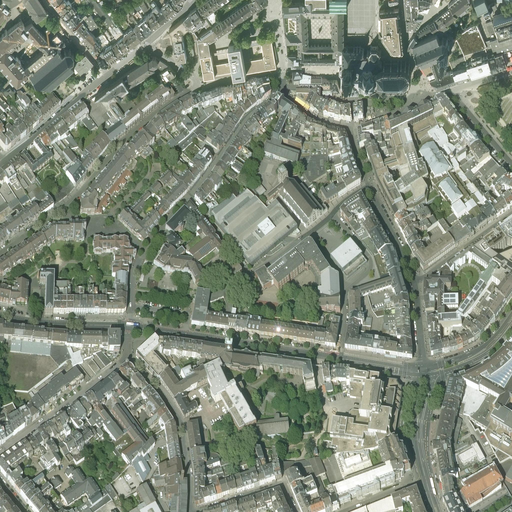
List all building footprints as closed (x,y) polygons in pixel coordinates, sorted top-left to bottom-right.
[(0,19),(5,13),(6,14),(11,10),(9,8),(10,6),(8,4),(2,0),(0,0),(0,1),(0,19)] [(2,0),(8,4),(15,0),(23,0),(34,16),(33,17),(36,19),(42,16),(41,15),(46,12),(37,0),(2,0)] [(59,0),(54,5),(57,8),(66,1),(64,0),(59,0)] [(66,1),(57,8),(60,13),(71,4),(67,0),(66,1)] [(124,35),(124,34),(112,19),(111,19),(108,15),(107,16),(95,0),(88,0),(93,6),(103,19),(115,36),(118,39),(124,35)] [(144,11),(149,9),(143,0),(140,0),(138,1),(144,11)] [(175,11),(179,7),(172,0),(160,0),(164,6),(171,15),(175,11)] [(213,9),(206,0),(203,0),(202,1),(197,4),(205,15),(213,9)] [(222,1),(221,0),(206,0),(213,9),(223,2),(222,1)] [(235,10),(241,19),(248,15),(255,9),(249,0),(235,10)] [(249,0),(255,9),(261,5),(267,0),(249,0)] [(330,10),(330,7),(316,7),(315,0),(305,0),(305,1),(306,1),(306,3),(307,15),(310,15),(310,16),(310,15),(313,15),(313,16),(314,16),(314,15),(317,15),(317,16),(318,16),(318,15),(321,15),(321,16),(322,16),(322,15),(325,15),(325,16),(325,15),(328,15),(328,16),(329,16),(329,15),(332,15),(332,10),(330,10)] [(329,0),(330,7),(330,10),(332,10),(343,10),(343,7),(347,7),(346,0),(329,0)] [(404,0),(405,11),(406,17),(414,17),(414,14),(417,15),(418,7),(419,3),(419,2),(411,2),(411,0),(410,0),(404,0)] [(450,7),(456,16),(470,5),(468,1),(468,0),(455,0),(449,5),(449,6),(450,7)] [(485,0),(480,0),(474,3),(479,12),(484,10),(486,14),(497,10),(495,5),(490,8),(485,0)] [(307,15),(306,3),(293,3),(282,4),(283,14),(285,14),(296,13),(297,32),(287,32),(285,32),(286,37),(286,43),(298,42),(298,54),(304,54),(304,50),(304,49),(318,49),(318,51),(318,54),(322,54),(322,51),(322,49),(333,49),(333,50),(333,54),(337,54),(337,50),(336,45),(332,45),(329,45),(329,44),(329,45),(326,45),(326,44),(325,44),(325,45),(322,45),(322,44),(322,45),(319,45),(319,44),(318,44),(318,45),(315,45),(315,44),(315,45),(312,45),(312,44),(311,44),(311,45),(308,45),(308,40),(309,40),(309,39),(308,39),(308,36),(308,34),(308,33),(307,33),(307,28),(308,28),(308,27),(307,27),(307,22),(308,22),(308,21),(307,21),(307,15)] [(64,18),(75,9),(71,4),(60,13),(64,18)] [(163,20),(171,15),(164,6),(160,8),(157,4),(153,7),(154,9),(163,20)] [(205,15),(197,4),(194,7),(190,10),(200,22),(206,17),(205,15)] [(81,20),(86,26),(103,19),(93,6),(81,16),(79,18),(79,17),(79,18),(80,19),(81,20)] [(131,14),(134,13),(137,11),(132,6),(128,9),(131,14)] [(427,9),(418,7),(417,15),(417,17),(422,17),(427,9)] [(440,15),(447,24),(457,16),(456,16),(450,7),(440,15)] [(391,50),(392,50),(401,51),(402,50),(403,49),(403,43),(399,8),(390,9),(379,10),(379,14),(379,15),(380,28),(379,28),(379,29),(380,29),(380,32),(379,32),(379,33),(380,34),(381,35),(381,36),(382,36),(384,39),(384,40),(385,40),(390,46),(389,47),(390,47),(392,50),(391,50)] [(81,16),(75,9),(64,18),(67,21),(70,25),(79,18),(79,17),(79,18),(81,16)] [(163,20),(154,9),(146,14),(147,15),(154,27),(163,20)] [(221,20),(213,9),(205,15),(206,17),(212,26),(221,20)] [(200,22),(190,10),(187,13),(185,15),(185,16),(184,17),(195,31),(202,26),(200,22)] [(241,19),(235,10),(221,20),(227,29),(233,25),(241,19)] [(344,16),(343,10),(332,10),(332,15),(332,20),(331,20),(331,21),(332,21),(332,27),(331,27),(332,27),(332,33),(331,33),(332,33),(332,39),(331,39),(332,39),(332,45),(336,45),(342,45),(344,46),(343,45),(343,34),(344,16)] [(511,11),(491,19),(492,22),(496,33),(498,38),(511,33),(511,11)] [(42,16),(36,19),(32,22),(38,28),(51,17),(51,15),(48,12),(47,12),(46,12),(41,15),(42,16)] [(146,33),(138,21),(134,13),(131,14),(129,16),(132,20),(133,19),(137,25),(136,25),(142,36),(146,33)] [(406,24),(407,27),(416,28),(420,22),(422,17),(417,17),(417,15),(414,14),(414,17),(406,17),(406,24)] [(154,27),(147,15),(138,21),(146,33),(154,27)] [(442,32),(449,26),(447,24),(440,15),(433,21),(429,24),(432,28),(430,30),(433,34),(435,33),(437,32),(438,35),(442,32)] [(195,31),(184,17),(170,28),(172,31),(173,34),(173,37),(183,36),(183,31),(186,28),(190,34),(195,31)] [(14,81),(16,84),(21,80),(25,77),(29,74),(33,70),(27,64),(24,66),(19,60),(20,59),(16,54),(14,55),(9,49),(13,45),(26,34),(28,33),(30,35),(29,35),(37,44),(37,43),(45,37),(38,28),(32,22),(32,21),(28,23),(27,24),(26,23),(24,24),(21,19),(18,21),(7,31),(6,29),(2,33),(3,34),(0,36),(0,65),(10,76),(8,78),(12,82),(14,81)] [(86,26),(81,20),(72,28),(76,31),(77,33),(86,26)] [(227,29),(221,20),(212,26),(220,34),(223,32),(227,29)] [(489,23),(486,24),(491,41),(498,38),(496,33),(492,22),(489,23)] [(493,70),(490,58),(488,51),(486,46),(485,42),(478,23),(472,24),(466,31),(456,38),(464,56),(472,77),(484,73),(493,70)] [(418,32),(414,34),(418,40),(419,40),(423,38),(425,37),(425,38),(429,36),(429,35),(431,35),(433,34),(430,30),(432,28),(429,24),(425,27),(418,32)] [(124,35),(131,45),(141,38),(142,37),(142,36),(136,25),(134,26),(124,34),(124,35)] [(81,37),(89,30),(86,28),(87,27),(86,26),(77,33),(79,35),(81,37)] [(201,54),(211,52),(210,44),(209,41),(220,34),(212,26),(198,36),(201,54)] [(85,40),(89,44),(95,39),(96,38),(89,30),(81,37),(85,40)] [(413,43),(412,45),(415,52),(417,58),(417,59),(418,59),(420,65),(420,66),(426,64),(440,58),(440,60),(448,56),(445,48),(446,47),(447,48),(448,47),(447,46),(448,43),(450,43),(450,42),(448,42),(447,39),(448,38),(447,38),(446,39),(443,37),(443,36),(442,36),(442,37),(439,39),(438,35),(437,32),(435,33),(433,34),(431,35),(429,35),(429,36),(425,38),(425,37),(423,38),(419,40),(418,40),(413,42),(413,43)] [(490,40),(495,56),(503,53),(511,50),(511,33),(498,38),(491,41),(490,40)] [(29,38),(26,34),(13,45),(17,49),(29,38)] [(57,44),(62,40),(57,34),(51,39),(55,42),(57,44)] [(409,42),(413,43),(413,42),(418,40),(414,34),(411,38),(409,42)] [(124,35),(118,39),(125,49),(128,47),(131,45),(124,35)] [(125,49),(118,39),(115,36),(111,43),(119,54),(120,53),(124,50),(125,49)] [(185,47),(183,36),(173,37),(174,43),(175,49),(185,47)] [(37,43),(43,50),(27,64),(33,70),(61,46),(65,43),(63,41),(62,40),(57,44),(54,47),(52,45),(45,37),(37,43)] [(261,39),(264,57),(266,68),(277,66),(274,52),(272,37),(261,39)] [(100,44),(104,49),(104,50),(107,48),(106,47),(111,43),(107,38),(103,41),(100,44)] [(92,47),(95,51),(98,48),(97,47),(100,44),(95,39),(89,44),(92,47)] [(488,51),(490,58),(493,70),(499,68),(495,56),(490,40),(485,42),(486,46),(488,51)] [(231,59),(232,62),(233,71),(234,74),(246,72),(244,61),(244,57),(241,42),(229,44),(231,59)] [(119,54),(111,43),(106,47),(107,48),(104,50),(112,59),(119,54)] [(343,45),(344,46),(342,45),(336,45),(337,50),(337,54),(337,57),(336,57),(335,63),(342,63),(342,67),(341,68),(339,69),(339,72),(339,74),(340,75),(341,76),(342,76),(342,77),(346,77),(347,80),(348,81),(349,81),(349,82),(350,82),(348,83),(346,85),(346,87),(346,88),(352,93),(354,93),(360,88),(359,88),(359,86),(364,88),(370,88),(370,90),(369,91),(370,92),(371,92),(373,93),(373,94),(374,94),(375,94),(375,93),(378,92),(379,92),(380,92),(380,91),(379,91),(380,88),(381,89),(381,88),(383,89),(383,90),(384,90),(384,89),(387,89),(387,90),(388,89),(387,88),(389,86),(390,87),(390,86),(389,86),(388,83),(389,83),(391,82),(392,82),(392,80),(398,79),(398,81),(399,81),(399,79),(401,80),(401,81),(402,81),(402,79),(405,79),(405,81),(406,80),(406,78),(408,77),(409,78),(410,77),(408,76),(409,73),(411,74),(411,73),(410,72),(410,70),(411,69),(411,68),(409,69),(408,66),(410,65),(409,64),(407,66),(405,64),(406,62),(405,62),(404,63),(402,63),(402,61),(400,61),(400,63),(399,63),(399,61),(397,61),(397,63),(392,63),(392,61),(390,61),(390,63),(385,63),(385,61),(383,61),(383,63),(382,63),(381,62),(378,58),(379,57),(380,56),(379,55),(380,51),(381,50),(381,49),(380,50),(377,47),(378,46),(377,45),(377,46),(372,46),(372,45),(371,46),(371,47),(369,50),(368,49),(367,50),(369,51),(369,55),(364,55),(358,57),(358,58),(358,54),(360,54),(360,55),(361,55),(361,54),(363,52),(364,53),(364,52),(363,51),(363,49),(364,48),(363,48),(361,47),(361,46),(360,46),(360,47),(358,47),(358,46),(357,46),(357,47),(354,47),(354,45),(354,46),(348,46),(348,45),(346,45),(346,46),(343,45)] [(63,49),(61,46),(33,70),(29,74),(32,77),(31,78),(32,79),(32,78),(33,80),(34,80),(38,85),(37,85),(38,86),(37,87),(38,88),(39,87),(42,91),(41,91),(42,92),(43,91),(43,92),(47,89),(48,90),(49,89),(48,88),(50,86),(51,85),(52,86),(53,85),(55,88),(58,85),(59,86),(59,85),(59,84),(58,84),(57,82),(56,81),(60,78),(61,79),(61,78),(60,77),(62,76),(64,74),(65,75),(66,75),(65,73),(68,71),(69,72),(70,71),(69,70),(72,67),(73,68),(74,67),(73,66),(74,65),(73,64),(75,63),(72,61),(73,59),(72,58),(72,55),(74,54),(73,53),(72,53),(70,50),(70,49),(69,49),(69,50),(65,50),(64,48),(63,49)] [(193,46),(185,47),(187,57),(194,55),(193,46)] [(185,47),(175,49),(177,60),(181,59),(187,58),(187,57),(185,47)] [(101,52),(98,48),(95,51),(104,62),(106,64),(109,62),(101,52)] [(101,52),(109,62),(112,59),(104,50),(104,49),(101,52)] [(211,52),(201,54),(202,61),(205,76),(215,74),(214,64),(213,60),(211,52)] [(507,65),(503,53),(495,56),(499,68),(507,65)] [(292,66),(296,65),(296,54),(287,54),(288,64),(292,64),(292,66)] [(86,65),(89,68),(90,69),(94,66),(85,55),(81,58),(84,62),(84,63),(82,64),(84,67),(86,65)] [(141,77),(154,67),(159,63),(159,59),(156,56),(151,55),(148,57),(137,65),(134,67),(141,77)] [(450,61),(453,70),(457,81),(472,77),(464,56),(450,61)] [(246,72),(266,68),(264,57),(244,61),(246,72)] [(74,65),(73,66),(74,67),(81,76),(82,75),(83,75),(86,73),(88,71),(87,70),(89,68),(86,65),(84,67),(82,64),(84,63),(81,59),(79,61),(79,60),(75,63),(73,64),(74,65)] [(159,73),(170,65),(168,64),(159,59),(159,63),(154,67),(159,73)] [(227,61),(214,64),(215,74),(233,71),(232,62),(227,63),(227,61)] [(426,75),(430,74),(429,73),(432,71),(429,64),(427,65),(426,64),(421,66),(420,66),(422,69),(426,75)] [(172,69),(170,65),(159,73),(163,79),(165,82),(176,73),(172,69)] [(115,81),(96,95),(103,105),(109,100),(116,95),(118,96),(124,91),(123,90),(141,77),(134,67),(115,81)] [(457,81),(453,70),(440,75),(443,86),(457,81)] [(430,74),(426,75),(438,88),(443,86),(440,75),(438,71),(434,72),(430,74)] [(294,85),(299,85),(303,84),(302,78),(302,74),(297,74),(293,74),(294,85)] [(74,85),(68,78),(66,81),(72,87),(74,85)] [(265,78),(253,80),(256,87),(267,84),(266,81),(265,78)] [(303,84),(299,85),(299,89),(309,89),(309,85),(311,85),(311,80),(302,78),(303,84)] [(158,84),(163,91),(169,99),(175,96),(165,82),(163,79),(158,84)] [(21,80),(16,84),(10,89),(12,91),(13,90),(23,83),(21,80)] [(247,82),(242,83),(245,95),(251,94),(251,92),(252,92),(251,91),(250,89),(254,88),(256,88),(256,87),(253,80),(251,81),(247,82)] [(23,83),(13,90),(17,95),(19,93),(23,98),(30,92),(27,88),(23,83)] [(239,83),(236,84),(240,97),(245,96),(245,95),(242,83),(239,83)] [(231,85),(227,85),(231,100),(231,101),(232,106),(234,107),(235,106),(237,105),(236,104),(235,104),(234,102),(241,100),(240,97),(236,84),(231,85)] [(267,86),(267,84),(256,87),(256,88),(254,88),(256,94),(268,89),(267,86)] [(222,86),(217,87),(221,101),(224,99),(225,103),(222,104),(224,109),(226,116),(228,114),(229,114),(231,113),(229,110),(234,107),(232,106),(231,101),(231,100),(227,85),(222,87),(222,86)] [(206,91),(211,104),(221,101),(217,87),(206,91)] [(269,92),(268,89),(256,94),(257,96),(257,98),(260,104),(263,101),(265,99),(270,94),(269,92)] [(9,97),(15,104),(19,101),(16,96),(12,91),(7,95),(9,97)] [(163,91),(154,97),(160,106),(169,99),(163,91)] [(211,104),(206,91),(195,96),(201,108),(211,104)] [(23,98),(25,100),(27,102),(34,96),(30,92),(23,98)] [(19,101),(22,104),(25,100),(23,98),(19,93),(17,95),(16,96),(19,101)] [(36,111),(35,112),(42,122),(43,120),(49,115),(60,106),(59,104),(51,95),(41,104),(38,107),(39,108),(37,110),(36,111)] [(195,96),(188,100),(194,111),(197,109),(199,111),(201,109),(201,108),(195,96)] [(313,97),(309,97),(297,96),(297,99),(305,105),(310,108),(314,101),(315,97),(313,97)] [(148,115),(160,106),(154,97),(141,106),(148,115)] [(25,100),(22,104),(23,105),(26,109),(30,106),(27,102),(25,100)] [(109,100),(103,105),(117,123),(119,124),(124,120),(109,100)] [(188,100),(176,106),(182,116),(182,117),(194,111),(188,100)] [(250,110),(256,106),(254,101),(251,102),(251,100),(247,103),(244,105),(241,106),(242,108),(241,109),(246,114),(250,110)] [(280,100),(278,100),(272,105),(270,107),(275,114),(275,115),(277,112),(276,111),(278,109),(279,110),(280,110),(285,103),(281,100),(280,100)] [(319,104),(314,101),(310,108),(315,112),(318,106),(319,104)] [(441,101),(435,103),(441,113),(443,116),(444,117),(445,116),(447,120),(454,115),(449,108),(446,104),(443,101),(441,101)] [(286,104),(285,103),(280,110),(281,111),(283,113),(281,115),(284,117),(283,117),(283,118),(283,119),(282,120),(282,119),(274,135),(272,141),(282,145),(282,143),(284,144),(284,143),(279,141),(281,138),(287,124),(291,117),(294,111),(294,110),(286,104)] [(434,120),(443,116),(441,113),(435,103),(432,105),(428,106),(433,117),(434,120)] [(29,113),(26,109),(23,105),(20,107),(26,115),(29,113)] [(268,105),(260,111),(267,119),(271,123),(272,121),(269,118),(275,114),(270,107),(268,105)] [(12,106),(8,110),(11,113),(19,122),(23,119),(12,106)] [(74,111),(82,122),(90,133),(96,128),(82,108),(80,106),(77,108),(74,111)] [(148,115),(141,106),(130,115),(124,120),(119,124),(126,133),(136,125),(142,120),(148,115)] [(176,106),(156,120),(164,131),(182,116),(176,106)] [(389,180),(377,185),(383,198),(385,202),(387,206),(391,213),(406,206),(415,201),(418,205),(432,194),(431,192),(426,175),(425,175),(425,172),(424,172),(422,167),(421,168),(420,164),(419,164),(418,160),(417,161),(416,157),(414,154),(419,150),(417,142),(428,135),(438,129),(434,120),(433,117),(428,106),(415,113),(411,115),(410,114),(407,116),(404,118),(397,122),(391,124),(388,125),(390,136),(391,138),(389,138),(390,143),(386,144),(386,146),(382,146),(382,147),(379,148),(379,151),(377,152),(380,160),(385,176),(387,175),(399,171),(403,183),(392,187),(389,180)] [(246,114),(241,109),(239,107),(237,110),(243,116),(246,114)] [(42,122),(35,112),(33,110),(29,113),(39,124),(40,123),(42,122)] [(243,116),(237,110),(233,115),(240,120),(243,116)] [(287,124),(290,125),(297,112),(297,111),(294,110),(294,111),(291,117),(287,124)] [(82,122),(74,111),(71,112),(68,115),(77,126),(82,122)] [(263,123),(268,128),(271,123),(267,119),(260,111),(256,114),(263,123)] [(299,114),(297,112),(290,125),(289,128),(292,129),(291,131),(288,132),(285,139),(284,139),(281,138),(279,141),(284,143),(284,144),(289,145),(294,133),(299,121),(301,116),(299,114)] [(16,123),(18,125),(20,124),(19,122),(11,113),(7,117),(12,121),(15,124),(16,123)] [(37,126),(39,124),(29,113),(26,115),(26,116),(35,127),(37,126)] [(219,130),(224,123),(223,122),(221,121),(214,113),(199,127),(206,132),(211,136),(213,137),(216,133),(215,132),(216,129),(218,130),(218,129),(219,130)] [(265,133),(268,128),(263,123),(256,114),(252,118),(265,133)] [(58,123),(68,134),(77,126),(68,115),(64,118),(58,123)] [(240,120),(233,115),(230,119),(238,124),(240,120)] [(447,120),(451,125),(453,124),(455,122),(454,122),(458,119),(455,116),(454,115),(447,120)] [(3,126),(4,127),(12,121),(7,117),(6,116),(2,119),(0,121),(0,126),(4,122),(6,124),(3,126)] [(26,116),(23,119),(32,130),(34,128),(35,127),(26,116)] [(304,118),(301,116),(299,121),(294,133),(289,145),(302,150),(304,143),(303,142),(304,138),(306,131),(307,122),(304,118)] [(238,124),(230,119),(228,117),(225,122),(224,121),(223,122),(224,123),(234,129),(238,124)] [(249,122),(250,123),(259,132),(263,136),(265,133),(252,118),(249,122)] [(31,131),(32,130),(23,119),(19,122),(20,124),(29,133),(31,131)] [(458,131),(464,127),(461,123),(458,119),(454,122),(455,122),(453,124),(458,131)] [(156,120),(144,133),(152,141),(157,136),(159,136),(164,131),(156,120)] [(313,125),(307,122),(306,131),(304,138),(303,142),(304,143),(309,144),(311,133),(313,125)] [(55,126),(50,130),(59,140),(60,142),(68,135),(68,134),(58,123),(55,126)] [(113,128),(102,136),(110,146),(126,134),(126,133),(119,124),(117,123),(114,126),(113,128)] [(234,129),(224,123),(219,130),(218,129),(218,130),(217,131),(216,133),(213,137),(224,145),(228,139),(234,129)] [(245,128),(242,133),(249,141),(259,132),(250,123),(245,128)] [(17,126),(18,128),(26,136),(27,134),(29,133),(20,124),(18,125),(17,126)] [(172,142),(184,133),(178,125),(173,129),(174,131),(168,136),(172,142)] [(316,127),(313,125),(311,133),(309,144),(304,143),(302,150),(300,157),(300,159),(321,158),(328,158),(327,147),(327,140),(327,137),(327,130),(321,129),(316,127)] [(378,146),(379,148),(382,147),(382,146),(381,138),(379,125),(375,126),(371,127),(374,137),(375,140),(375,143),(376,146),(378,146)] [(368,139),(369,141),(370,141),(375,140),(374,137),(371,127),(366,129),(362,131),(362,139),(368,139)] [(458,131),(450,137),(453,141),(454,142),(457,140),(460,143),(462,142),(471,135),(467,131),(464,127),(458,131)] [(18,128),(13,132),(20,141),(23,138),(26,136),(18,128)] [(438,129),(428,135),(431,140),(436,137),(436,138),(434,140),(435,142),(434,143),(437,147),(441,145),(443,148),(448,145),(446,139),(447,139),(442,131),(440,133),(438,129)] [(51,147),(59,140),(50,130),(46,133),(43,136),(50,145),(51,147)] [(327,137),(334,139),(336,132),(332,132),(327,130),(327,137)] [(359,132),(358,134),(358,139),(359,143),(369,141),(368,139),(362,139),(362,131),(359,132)] [(9,135),(7,137),(8,138),(15,146),(18,143),(20,141),(13,132),(9,135)] [(347,140),(345,134),(336,132),(334,139),(327,137),(327,140),(327,147),(331,147),(339,146),(348,144),(347,141),(347,140)] [(144,133),(137,139),(148,148),(154,143),(152,141),(144,133)] [(190,143),(197,138),(193,133),(187,139),(190,143)] [(242,133),(234,143),(238,147),(242,150),(251,142),(249,141),(242,133)] [(471,135),(462,142),(465,146),(465,147),(465,148),(465,149),(466,149),(467,149),(469,152),(479,145),(475,140),(471,135)] [(40,139),(37,141),(45,150),(50,145),(43,136),(40,139)] [(102,136),(92,146),(102,156),(110,146),(102,136)] [(224,145),(213,137),(211,136),(209,139),(208,138),(206,142),(219,152),(224,145)] [(462,226),(471,238),(473,237),(474,236),(473,235),(478,232),(478,231),(479,232),(480,231),(480,230),(481,229),(482,230),(483,229),(484,228),(484,227),(486,226),(487,225),(492,221),(493,222),(494,221),(496,220),(486,206),(483,208),(485,211),(480,215),(476,209),(484,203),(478,196),(473,199),(473,198),(472,198),(472,197),(471,196),(470,196),(470,195),(475,191),(472,187),(470,184),(465,188),(464,188),(464,187),(464,186),(463,185),(462,185),(462,184),(467,180),(464,177),(461,173),(453,179),(451,176),(454,174),(453,174),(459,169),(454,162),(456,161),(453,158),(458,155),(454,148),(453,147),(448,145),(443,148),(441,145),(437,147),(434,143),(435,142),(434,140),(436,138),(436,137),(431,140),(432,142),(419,150),(414,154),(416,157),(431,180),(429,181),(435,189),(433,190),(434,192),(435,192),(438,195),(439,194),(442,199),(441,199),(444,204),(445,203),(449,208),(450,209),(454,215),(458,220),(465,215),(470,222),(469,223),(467,223),(465,224),(465,225),(464,225),(463,223),(461,225),(462,226)] [(8,138),(4,141),(11,149),(12,147),(15,146),(8,138)] [(128,149),(136,157),(137,158),(140,158),(141,157),(148,148),(137,139),(130,148),(128,149)] [(8,151),(11,149),(4,141),(2,143),(0,140),(0,146),(5,152),(6,152),(7,152),(8,151)] [(25,154),(19,158),(26,168),(31,176),(53,159),(45,150),(37,141),(33,145),(43,157),(33,165),(25,154)] [(272,141),(270,146),(266,145),(262,155),(298,168),(300,159),(300,157),(280,150),(282,145),(272,141)] [(453,158),(456,161),(457,160),(469,152),(467,149),(466,149),(465,149),(465,148),(465,147),(465,146),(462,142),(460,143),(454,148),(458,155),(453,158)] [(234,143),(228,151),(237,157),(240,152),(241,153),(241,154),(241,155),(248,161),(250,158),(242,150),(238,147),(234,143)] [(349,149),(348,144),(339,146),(331,147),(327,147),(328,158),(328,159),(340,155),(344,168),(343,168),(344,172),(355,168),(355,166),(353,162),(350,153),(349,149)] [(469,152),(457,160),(459,164),(466,159),(482,148),(481,147),(479,145),(469,152)] [(92,146),(84,154),(94,164),(102,156),(92,146)] [(365,151),(366,155),(377,152),(379,151),(379,148),(378,146),(376,146),(372,147),(364,148),(365,151)] [(148,148),(141,157),(142,157),(144,159),(146,159),(148,156),(152,152),(148,148)] [(483,150),(482,148),(466,159),(467,161),(469,159),(471,161),(484,151),(483,150)] [(117,158),(128,167),(133,161),(136,157),(128,149),(127,151),(127,150),(124,150),(117,158)] [(243,168),(235,163),(234,164),(233,163),(237,157),(228,151),(223,159),(233,166),(241,172),(243,168)] [(470,172),(471,172),(478,166),(489,157),(487,155),(484,151),(471,161),(466,164),(467,167),(468,168),(468,169),(468,170),(469,170),(469,171),(470,171),(470,172)] [(380,160),(377,152),(366,155),(369,163),(369,164),(370,163),(380,160)] [(197,159),(198,160),(206,168),(211,162),(202,153),(197,159)] [(94,164),(84,154),(75,166),(85,176),(94,164)] [(481,170),(492,160),(491,159),(489,157),(478,166),(481,170)] [(13,163),(8,167),(14,177),(18,174),(22,171),(26,168),(19,158),(13,163)] [(103,176),(113,185),(119,178),(125,170),(128,167),(117,158),(103,176)] [(300,159),(298,168),(303,174),(310,185),(312,184),(330,173),(328,159),(328,158),(321,158),(300,159)] [(218,166),(226,172),(230,167),(231,168),(231,169),(239,175),(241,172),(233,166),(223,159),(218,166)] [(456,161),(454,162),(459,169),(466,164),(471,161),(469,159),(467,161),(466,159),(459,164),(457,160),(456,161)] [(194,164),(203,172),(206,168),(198,160),(197,161),(195,164),(194,164)] [(375,179),(377,185),(389,180),(387,175),(385,176),(380,160),(370,163),(371,168),(373,174),(374,178),(375,179)] [(495,164),(492,161),(492,160),(481,170),(473,177),(469,173),(464,177),(467,180),(468,182),(468,181),(470,184),(472,187),(475,185),(478,183),(477,182),(480,180),(496,166),(496,165),(496,164),(495,164)] [(134,167),(136,164),(136,163),(133,161),(128,167),(125,170),(129,173),(134,167)] [(191,170),(199,177),(203,172),(194,164),(193,163),(189,168),(191,170)] [(70,164),(61,171),(69,181),(75,188),(85,176),(75,166),(73,168),(70,164)] [(176,168),(183,174),(194,184),(199,177),(191,170),(188,175),(187,173),(187,172),(179,164),(176,168)] [(459,169),(461,173),(464,177),(469,173),(471,172),(470,172),(470,171),(469,171),(469,170),(468,170),(468,169),(468,168),(467,167),(466,164),(459,169)] [(218,166),(214,172),(223,178),(225,175),(226,176),(226,177),(233,182),(234,180),(235,179),(226,172),(218,166)] [(496,166),(480,180),(486,187),(503,172),(501,170),(499,168),(499,169),(496,166)] [(8,167),(0,174),(6,182),(8,185),(11,183),(16,179),(14,177),(8,167)] [(31,176),(26,168),(22,171),(31,184),(35,181),(31,176)] [(357,173),(355,168),(344,172),(343,173),(346,181),(358,176),(357,173)] [(125,170),(119,178),(123,181),(127,176),(129,178),(130,177),(132,175),(129,173),(125,170)] [(171,176),(172,178),(186,193),(194,184),(183,174),(180,177),(180,178),(181,179),(180,180),(179,179),(169,171),(168,172),(171,176)] [(162,177),(158,181),(164,187),(166,185),(169,182),(172,178),(171,176),(168,172),(162,177)] [(214,172),(211,177),(221,184),(222,184),(226,189),(229,187),(223,181),(222,182),(221,180),(223,178),(214,172)] [(503,172),(486,187),(486,188),(483,190),(488,195),(490,193),(491,193),(492,192),(494,194),(499,190),(498,189),(509,179),(506,175),(503,172)] [(22,180),(18,174),(14,177),(16,179),(22,188),(23,191),(28,187),(23,179),(22,180)] [(313,185),(312,184),(310,185),(303,174),(295,178),(306,192),(313,185)] [(93,188),(104,197),(105,195),(107,192),(113,185),(103,176),(98,182),(93,188)] [(346,181),(341,183),(346,193),(360,184),(361,184),(361,183),(358,176),(346,181)] [(211,177),(206,184),(213,191),(214,190),(216,191),(218,188),(221,184),(211,177)] [(125,183),(123,181),(119,178),(113,185),(117,188),(121,183),(123,185),(124,184),(125,183)] [(166,185),(172,191),(171,192),(172,193),(169,195),(168,196),(169,198),(175,204),(176,203),(184,196),(186,193),(172,178),(169,182),(166,185)] [(269,202),(273,199),(276,197),(279,195),(306,229),(327,211),(325,208),(324,207),(323,206),(320,209),(313,200),(306,192),(295,178),(287,182),(284,178),(278,183),(282,187),(280,189),(267,200),(269,202)] [(22,188),(16,179),(11,183),(18,192),(22,188)] [(505,190),(509,193),(511,187),(511,180),(509,179),(498,189),(499,190),(502,193),(505,190)] [(486,187),(480,180),(477,182),(478,183),(475,185),(478,188),(480,191),(480,190),(483,194),(485,197),(487,200),(494,194),(492,192),(491,193),(490,193),(488,195),(483,190),(486,188),(486,187)] [(75,188),(69,181),(48,200),(53,207),(68,195),(75,188)] [(155,195),(162,189),(159,186),(156,183),(150,189),(150,190),(153,193),(155,195)] [(338,198),(342,195),(346,193),(341,183),(340,183),(337,184),(339,187),(334,190),(338,198)] [(209,196),(213,191),(206,184),(202,188),(209,196)] [(117,188),(113,185),(107,192),(111,196),(115,191),(117,192),(118,191),(119,190),(117,188)] [(254,189),(259,197),(265,192),(260,185),(254,189)] [(507,212),(494,194),(487,200),(485,197),(483,194),(480,190),(480,191),(478,188),(475,185),(472,187),(475,191),(478,196),(484,203),(486,206),(496,220),(502,215),(507,212)] [(39,187),(26,196),(30,201),(42,192),(39,187)] [(94,213),(97,213),(97,209),(97,205),(104,197),(93,188),(85,198),(79,205),(80,206),(80,213),(82,214),(84,214),(94,214),(94,213)] [(202,188),(198,193),(205,201),(209,206),(212,204),(210,202),(213,200),(209,196),(202,188)] [(338,198),(334,190),(333,189),(325,193),(324,192),(321,194),(325,200),(327,204),(338,198)] [(499,190),(494,194),(507,212),(511,209),(511,208),(511,204),(509,200),(506,196),(502,193),(499,190)] [(296,235),(300,232),(297,229),(298,229),(276,203),(266,211),(251,196),(246,191),(235,200),(232,196),(212,213),(210,211),(213,209),(211,206),(206,210),(207,211),(208,212),(209,212),(211,214),(209,215),(225,235),(251,267),(264,257),(283,241),(294,232),(296,235)] [(42,192),(30,201),(33,206),(46,198),(42,192)] [(394,221),(395,221),(403,217),(415,213),(416,213),(423,209),(425,208),(440,198),(435,192),(432,194),(418,205),(415,201),(406,206),(391,213),(391,214),(393,217),(395,221),(394,221)] [(143,203),(144,204),(150,197),(149,196),(147,193),(140,199),(143,203)] [(203,203),(205,201),(198,193),(196,195),(194,197),(194,198),(196,200),(204,210),(207,208),(203,203)] [(97,205),(97,209),(100,209),(101,208),(103,205),(105,207),(106,206),(107,205),(105,203),(109,198),(105,195),(104,197),(97,205)] [(26,196),(18,201),(20,204),(21,206),(30,201),(26,196)] [(345,207),(351,214),(354,219),(356,222),(363,219),(372,214),(371,213),(368,208),(366,204),(364,201),(361,196),(353,202),(345,207)] [(33,206),(41,216),(53,207),(48,200),(46,198),(33,206)] [(163,203),(169,210),(175,204),(169,198),(163,203)] [(17,199),(7,206),(9,208),(10,211),(20,204),(18,201),(17,199)] [(128,211),(133,217),(135,216),(144,208),(144,207),(145,205),(144,204),(143,203),(140,199),(128,211)] [(169,210),(163,203),(162,202),(158,206),(160,208),(165,214),(169,210)] [(0,214),(9,208),(7,206),(6,203),(0,207),(0,214)] [(21,206),(20,204),(10,211),(12,213),(16,211),(17,211),(20,216),(22,215),(22,214),(23,213),(24,214),(25,212),(21,206)] [(196,225),(202,220),(189,204),(188,204),(183,211),(192,219),(193,222),(196,225)] [(41,216),(33,206),(31,208),(30,208),(27,210),(27,211),(25,212),(32,223),(41,216)] [(348,224),(354,219),(351,214),(345,207),(343,210),(340,213),(348,224)] [(9,208),(0,214),(0,221),(12,213),(10,211),(9,208)] [(155,212),(153,214),(160,221),(165,214),(160,208),(157,210),(156,209),(154,210),(155,212)] [(406,219),(397,225),(397,226),(399,229),(417,219),(426,214),(423,209),(416,213),(417,215),(415,216),(417,218),(415,219),(414,218),(414,219),(413,219),(411,220),(410,217),(406,219)] [(131,232),(140,224),(133,217),(128,211),(126,210),(118,219),(131,232)] [(192,219),(183,211),(167,226),(165,229),(167,231),(163,234),(167,238),(171,235),(173,236),(178,231),(180,233),(183,230),(181,228),(182,226),(184,228),(184,227),(183,226),(185,224),(186,225),(185,224),(187,221),(189,222),(189,221),(191,223),(193,222),(192,219)] [(17,220),(23,229),(32,223),(25,212),(24,214),(23,213),(22,214),(22,215),(20,216),(21,217),(17,220)] [(141,225),(140,224),(131,232),(135,236),(143,242),(151,232),(160,221),(153,214),(152,213),(145,220),(145,221),(141,225)] [(417,215),(416,213),(415,213),(403,217),(395,221),(396,224),(397,225),(406,219),(410,217),(411,217),(412,217),(413,218),(415,216),(417,215)] [(372,214),(363,219),(364,222),(366,225),(367,226),(376,222),(374,218),(372,214)] [(426,223),(431,231),(437,226),(433,219),(431,220),(426,214),(417,219),(399,229),(401,232),(403,238),(426,223)] [(446,237),(451,234),(446,227),(448,226),(448,227),(458,220),(454,215),(438,226),(446,237)] [(356,222),(354,219),(348,224),(355,233),(361,230),(360,229),(356,222)] [(363,219),(356,222),(360,229),(363,228),(367,226),(366,225),(364,226),(362,223),(364,222),(363,219)] [(23,229),(17,220),(13,223),(12,223),(10,222),(7,224),(7,225),(6,226),(0,230),(0,235),(5,242),(11,238),(14,236),(16,235),(16,234),(23,229)] [(196,236),(198,239),(210,230),(209,228),(202,220),(196,225),(194,226),(198,231),(195,234),(196,236)] [(511,220),(497,232),(507,245),(511,248),(511,220)] [(369,238),(382,232),(379,227),(376,222),(367,226),(363,228),(369,238)] [(58,239),(73,240),(73,223),(69,223),(69,226),(65,226),(58,226),(58,239)] [(83,224),(73,223),(73,240),(83,240),(83,239),(83,233),(83,224)] [(431,231),(426,223),(403,238),(404,240),(407,246),(419,238),(424,236),(431,231)] [(55,239),(58,239),(58,226),(51,226),(44,232),(39,235),(47,246),(55,239)] [(466,243),(471,238),(462,226),(459,228),(459,227),(458,227),(457,228),(456,228),(457,229),(451,234),(446,237),(448,239),(455,249),(456,249),(464,244),(466,243)] [(369,238),(363,228),(360,229),(361,230),(355,233),(362,242),(369,238)] [(210,230),(198,239),(183,251),(194,264),(199,271),(218,257),(223,253),(226,250),(222,245),(220,246),(217,241),(213,237),(214,236),(214,235),(210,230)] [(387,241),(382,232),(369,238),(379,256),(381,254),(391,249),(388,244),(387,241)] [(505,246),(507,245),(497,232),(483,242),(481,244),(490,256),(491,257),(493,255),(493,256),(506,247),(505,246)] [(27,244),(35,256),(39,253),(38,251),(47,246),(39,235),(31,242),(27,244)] [(175,250),(181,245),(173,236),(171,235),(167,238),(163,242),(168,247),(165,250),(175,256),(178,254),(175,250)] [(409,249),(411,252),(422,245),(429,241),(427,237),(421,241),(419,238),(407,246),(409,249)] [(379,256),(369,238),(362,242),(374,258),(379,256)] [(100,252),(110,252),(110,240),(103,240),(94,239),(94,254),(100,254),(100,252)] [(433,250),(441,260),(447,256),(455,249),(448,239),(433,250)] [(119,240),(110,240),(110,252),(114,252),(119,252),(119,251),(123,251),(129,251),(128,240),(123,240),(119,240)] [(351,243),(330,260),(347,280),(367,263),(351,243)] [(35,256),(27,244),(18,251),(26,262),(29,260),(32,259),(31,258),(35,256)] [(511,259),(501,264),(491,257),(490,256),(481,244),(470,251),(500,273),(499,275),(511,285),(511,259)] [(313,246),(308,245),(304,248),(300,251),(301,251),(288,261),(287,261),(282,265),(268,275),(265,271),(258,275),(255,277),(264,291),(274,285),(279,291),(290,282),(290,281),(292,279),(292,280),(298,275),(304,270),(308,271),(309,268),(311,267),(311,268),(311,267),(312,266),(321,280),(318,282),(319,299),(319,300),(319,311),(320,312),(326,312),(333,311),(333,312),(334,312),(334,311),(336,311),(336,313),(340,313),(340,311),(338,278),(330,274),(331,274),(326,267),(324,265),(317,254),(313,246)] [(412,256),(414,260),(423,253),(426,251),(422,245),(411,252),(412,256)] [(389,276),(400,273),(398,266),(396,260),(395,256),(394,254),(394,252),(393,252),(391,249),(381,254),(385,264),(387,268),(378,271),(380,279),(387,277),(385,271),(387,270),(389,276)] [(175,256),(165,250),(155,264),(164,270),(163,271),(175,273),(190,275),(195,285),(204,281),(199,271),(194,264),(178,262),(179,261),(184,257),(180,252),(178,254),(175,256)] [(441,260),(433,250),(428,254),(426,251),(423,253),(414,260),(422,270),(424,272),(441,260)] [(26,262),(18,251),(5,260),(12,270),(20,264),(21,265),(26,262)] [(133,251),(129,251),(123,251),(119,251),(119,252),(114,252),(114,265),(112,265),(112,276),(115,276),(127,276),(127,275),(128,275),(128,266),(129,265),(130,264),(132,263),(132,259),(133,258),(133,257),(135,257),(136,256),(136,255),(136,253),(133,251)] [(499,275),(500,273),(470,251),(451,265),(446,268),(429,281),(429,283),(424,283),(424,292),(424,300),(438,300),(438,303),(438,314),(438,322),(439,329),(440,329),(450,329),(462,329),(460,324),(464,321),(467,317),(472,312),(475,308),(486,292),(499,275)] [(385,264),(381,254),(379,256),(374,258),(376,265),(378,271),(387,268),(385,264)] [(218,273),(224,281),(231,276),(232,278),(242,271),(237,263),(233,266),(227,257),(219,262),(224,269),(218,273)] [(12,270),(5,260),(0,263),(0,276),(2,275),(3,276),(12,270)] [(390,279),(391,282),(401,279),(401,276),(400,273),(389,276),(390,279)] [(54,276),(40,275),(39,284),(42,284),(45,285),(44,305),(44,314),(53,314),(53,301),(53,284),(54,276)] [(511,299),(511,297),(511,285),(499,275),(486,292),(506,306),(511,299)] [(393,295),(394,297),(395,296),(397,302),(407,298),(405,292),(401,279),(391,282),(393,289),(392,289),(392,291),(393,295)] [(392,289),(393,289),(391,282),(371,288),(366,290),(368,297),(373,295),(392,289)] [(12,292),(9,304),(11,305),(15,306),(15,304),(27,304),(28,284),(21,284),(16,284),(16,290),(14,290),(14,292),(12,292)] [(73,284),(53,284),(53,301),(60,301),(66,301),(73,301),(73,284)] [(0,302),(9,304),(12,292),(0,289),(0,302)] [(220,292),(208,297),(207,302),(210,303),(223,298),(226,306),(224,319),(231,320),(232,311),(233,304),(227,289),(220,292)] [(84,300),(84,290),(74,290),(75,301),(80,301),(84,300)] [(366,290),(364,290),(358,292),(359,295),(360,295),(360,299),(366,297),(368,297),(366,290)] [(500,314),(506,306),(486,292),(475,308),(484,314),(495,321),(500,314)] [(192,325),(203,327),(204,316),(207,302),(208,297),(196,295),(194,307),(192,325)] [(350,306),(350,317),(361,318),(360,299),(360,295),(359,295),(350,295),(350,306)] [(394,303),(395,309),(409,306),(408,302),(407,298),(397,302),(394,303)] [(394,309),(395,309),(394,303),(391,303),(385,305),(386,308),(374,312),(374,311),(372,311),(373,313),(394,309)] [(126,308),(126,304),(115,304),(106,304),(106,314),(113,314),(123,314),(124,313),(126,312),(126,308)] [(394,309),(396,316),(409,314),(409,310),(409,306),(395,309),(394,309)] [(231,320),(229,331),(233,332),(236,332),(238,321),(233,320),(234,319),(235,319),(236,312),(232,311),(231,320)] [(396,316),(395,316),(396,324),(410,323),(409,314),(396,316)] [(495,321),(484,314),(480,319),(481,320),(489,328),(492,325),(495,321)] [(211,328),(217,329),(219,318),(204,316),(203,327),(211,328)] [(334,316),(331,327),(339,329),(341,316),(334,316)] [(384,317),(384,325),(396,324),(395,316),(391,316),(384,317)] [(476,326),(467,317),(464,321),(471,328),(480,338),(482,336),(484,334),(476,326)] [(224,319),(219,318),(217,329),(223,330),(229,331),(231,320),(224,319)] [(238,318),(238,321),(236,332),(241,333),(247,334),(250,320),(238,318)] [(316,334),(314,344),(320,345),(325,346),(327,334),(325,334),(319,333),(319,329),(322,330),(323,319),(319,318),(318,325),(316,334)] [(262,322),(250,320),(247,334),(253,335),(260,336),(261,325),(262,322)] [(489,328),(481,320),(476,326),(484,334),(487,331),(489,328)] [(471,328),(464,321),(460,324),(462,329),(466,334),(468,333),(474,342),(478,340),(479,339),(480,338),(471,328)] [(428,331),(439,329),(438,322),(427,322),(427,326),(428,331)] [(397,333),(411,332),(410,328),(410,323),(396,324),(397,333)] [(397,333),(396,324),(384,325),(382,331),(395,333),(397,333)] [(12,341),(13,329),(3,328),(3,325),(0,325),(0,343),(4,344),(5,340),(12,341)] [(281,339),(283,329),(261,325),(260,336),(270,337),(281,339)] [(327,334),(325,346),(330,347),(335,348),(339,329),(331,327),(330,333),(327,332),(327,334)] [(12,341),(32,343),(33,331),(27,330),(19,329),(13,329),(12,341)] [(298,342),(300,331),(283,329),(281,339),(290,341),(298,342)] [(428,335),(429,339),(441,339),(440,329),(439,329),(428,331),(428,335)] [(471,344),(474,342),(468,333),(466,334),(462,329),(450,329),(450,335),(450,339),(453,339),(457,339),(458,339),(463,336),(468,346),(471,344)] [(360,351),(362,342),(357,342),(359,331),(358,331),(348,330),(346,344),(345,349),(354,351),(360,351)] [(33,331),(32,343),(51,345),(52,333),(46,332),(38,331),(33,331)] [(300,331),(298,342),(306,343),(314,344),(316,334),(300,331)] [(381,337),(391,339),(394,340),(397,341),(397,333),(395,333),(382,331),(381,337)] [(411,338),(411,332),(397,333),(397,341),(411,343),(411,338)] [(66,346),(67,334),(60,333),(52,333),(51,345),(66,346)] [(81,347),(82,335),(76,334),(71,334),(67,334),(66,346),(71,347),(81,347)] [(107,351),(120,351),(120,336),(119,335),(112,334),(107,334),(107,336),(104,336),(102,336),(101,348),(101,350),(107,350),(107,351)] [(101,348),(102,336),(96,335),(88,335),(82,335),(81,347),(101,348)] [(463,336),(458,339),(463,348),(465,347),(468,346),(463,336)] [(450,339),(446,339),(447,343),(450,353),(454,351),(457,351),(458,351),(453,339),(450,339)] [(457,339),(453,339),(458,351),(458,350),(459,350),(463,348),(458,339),(457,339)] [(142,363),(151,356),(156,352),(159,353),(159,355),(163,354),(161,351),(163,341),(155,340),(154,340),(152,342),(136,356),(142,363)] [(372,354),(374,343),(371,342),(372,342),(362,340),(362,342),(360,351),(366,352),(372,354)] [(397,350),(412,353),(412,348),(411,343),(397,341),(394,340),(393,347),(394,348),(394,350),(397,350)] [(11,352),(50,356),(51,345),(32,343),(12,341),(11,348),(11,352)] [(169,342),(163,341),(161,351),(163,354),(170,355),(169,354),(169,353),(168,353),(169,342)] [(196,357),(199,358),(201,347),(192,346),(177,343),(169,342),(168,353),(169,353),(169,354),(175,355),(176,355),(178,355),(181,355),(181,356),(185,357),(186,356),(190,357),(195,358),(196,357)] [(384,355),(386,344),(386,343),(384,342),(383,343),(376,342),(376,343),(374,343),(372,354),(378,354),(384,355)] [(447,343),(441,344),(443,354),(444,354),(447,353),(450,353),(447,343)] [(386,344),(384,355),(390,356),(397,357),(397,350),(394,350),(389,349),(390,344),(386,344)] [(443,354),(441,344),(430,344),(430,346),(431,354),(431,357),(439,355),(443,354)] [(66,346),(51,345),(50,356),(58,368),(65,362),(71,360),(66,350),(66,346)] [(71,360),(73,366),(79,364),(83,362),(82,360),(80,355),(75,357),(71,347),(66,346),(66,350),(71,360)] [(50,356),(11,352),(11,348),(7,347),(1,389),(28,391),(33,388),(55,370),(58,368),(50,356)] [(101,348),(81,347),(80,355),(82,360),(93,356),(93,354),(96,353),(101,351),(101,350),(101,348)] [(232,370),(239,371),(241,372),(244,373),(249,373),(248,376),(253,377),(253,378),(258,379),(258,378),(259,378),(260,374),(262,359),(253,357),(250,356),(247,355),(244,355),(241,356),(234,355),(234,352),(231,351),(201,347),(199,358),(198,363),(197,363),(196,368),(189,371),(191,376),(204,370),(204,368),(205,359),(219,361),(218,367),(221,366),(224,373),(225,371),(225,369),(228,370),(232,370)] [(511,350),(507,348),(503,352),(501,355),(497,358),(490,365),(501,376),(511,365),(511,382),(505,395),(511,404),(511,403),(511,350)] [(397,350),(397,357),(409,360),(411,358),(412,357),(412,353),(397,350)] [(96,353),(105,367),(111,362),(101,351),(96,353)] [(168,364),(163,354),(159,355),(159,353),(156,352),(151,356),(166,373),(168,372),(172,369),(175,368),(171,362),(168,364)] [(166,373),(151,356),(142,363),(157,380),(166,373)] [(274,360),(262,359),(260,374),(263,374),(263,371),(280,373),(281,371),(283,372),(283,373),(295,375),(295,374),(297,374),(302,375),(304,382),(306,393),(316,391),(314,380),(311,366),(298,364),(289,363),(274,360)] [(101,370),(93,361),(89,365),(96,374),(101,370)] [(76,370),(84,379),(86,382),(90,378),(79,364),(73,366),(76,370)] [(501,376),(490,365),(485,367),(481,370),(487,378),(481,381),(487,385),(501,376)] [(511,365),(501,376),(487,385),(492,388),(500,393),(505,395),(511,382),(511,365)] [(134,374),(126,366),(119,371),(130,383),(137,378),(134,374)] [(180,375),(182,374),(178,366),(175,368),(172,369),(177,377),(180,375)] [(224,373),(221,366),(218,367),(217,367),(215,368),(215,369),(211,370),(210,369),(208,369),(204,368),(204,370),(191,376),(189,371),(182,374),(180,375),(184,384),(178,387),(184,396),(189,393),(188,391),(210,381),(212,384),(209,385),(208,386),(207,388),(208,390),(209,391),(210,391),(212,391),(214,394),(211,396),(214,401),(215,403),(222,399),(230,416),(231,416),(235,413),(246,431),(257,426),(255,422),(254,423),(250,415),(242,400),(241,400),(238,394),(244,391),(242,385),(235,388),(235,389),(229,391),(221,374),(224,373)] [(326,368),(322,367),(323,379),(324,383),(326,393),(333,392),(330,381),(330,379),(329,368),(326,368)] [(333,368),(329,368),(330,379),(330,381),(337,382),(336,376),(336,369),(333,368)] [(336,376),(337,382),(346,382),(346,381),(346,376),(346,370),(341,369),(336,369),(336,376)] [(63,379),(70,387),(71,389),(76,385),(81,381),(84,379),(76,370),(73,371),(63,379)] [(348,370),(346,370),(346,376),(346,381),(346,382),(346,383),(341,384),(342,394),(348,392),(350,391),(350,381),(350,375),(350,370),(348,370)] [(460,382),(463,385),(481,381),(487,378),(481,370),(473,374),(465,378),(465,377),(462,378),(459,379),(459,380),(460,382)] [(130,383),(119,371),(113,376),(124,387),(130,383)] [(184,396),(178,387),(168,372),(166,373),(157,380),(167,392),(178,409),(183,419),(197,410),(194,404),(188,408),(184,400),(186,399),(184,396)] [(350,399),(363,401),(365,390),(383,393),(396,395),(393,412),(399,414),(399,411),(402,389),(400,389),(397,385),(398,383),(385,380),(375,379),(367,378),(362,377),(358,377),(358,376),(350,375),(350,381),(350,391),(348,392),(347,397),(350,398),(350,399)] [(49,387),(56,397),(62,393),(70,387),(63,379),(61,376),(47,386),(49,387)] [(124,387),(113,376),(107,381),(115,391),(117,394),(124,387)] [(145,386),(137,378),(130,383),(137,392),(145,386)] [(446,397),(445,400),(465,405),(464,410),(478,413),(490,396),(480,391),(479,393),(463,385),(460,382),(459,380),(456,380),(453,381),(450,381),(446,397)] [(115,391),(107,381),(100,387),(107,395),(111,393),(115,391)] [(480,391),(490,396),(492,388),(487,385),(481,381),(463,385),(479,393),(480,391)] [(149,390),(145,386),(137,392),(124,403),(128,408),(132,404),(141,397),(149,390)] [(38,395),(36,397),(37,398),(44,407),(46,406),(50,402),(56,397),(49,387),(38,395)] [(107,395),(100,387),(90,395),(97,403),(100,408),(105,404),(102,400),(107,395)] [(491,424),(497,412),(494,411),(505,395),(500,393),(492,388),(490,396),(478,413),(470,421),(475,424),(487,431),(491,424)] [(155,398),(149,390),(141,397),(132,404),(135,408),(142,402),(143,403),(131,413),(133,416),(142,408),(155,398)] [(353,430),(365,432),(372,433),(375,415),(379,416),(383,393),(365,390),(363,401),(362,408),(361,414),(353,413),(350,415),(348,424),(354,425),(353,430)] [(395,437),(399,414),(393,412),(396,395),(383,393),(379,416),(375,415),(372,433),(365,432),(362,453),(366,452),(374,451),(379,449),(387,445),(391,442),(395,439),(395,437)] [(97,403),(90,395),(83,400),(88,407),(92,404),(93,406),(97,403)] [(511,404),(505,395),(494,411),(497,412),(503,415),(504,414),(505,412),(506,411),(509,406),(511,404)] [(27,407),(28,408),(25,410),(31,421),(39,416),(37,414),(39,412),(45,409),(44,407),(37,398),(32,402),(32,404),(27,407)] [(164,410),(155,398),(142,408),(152,421),(164,410)] [(88,407),(83,400),(76,404),(86,416),(91,412),(88,407)] [(445,404),(444,407),(464,411),(464,410),(465,405),(445,400),(445,404)] [(73,407),(83,419),(86,416),(76,404),(73,407)] [(111,412),(125,431),(127,434),(132,429),(146,447),(149,443),(121,405),(111,412)] [(83,419),(73,407),(70,409),(79,422),(83,419)] [(443,410),(443,413),(442,415),(457,418),(457,416),(457,415),(463,416),(464,411),(444,407),(443,410)] [(125,431),(121,434),(100,408),(90,416),(91,418),(88,421),(92,427),(96,424),(99,428),(96,431),(100,436),(103,434),(99,429),(102,426),(114,441),(110,443),(109,441),(106,443),(119,459),(121,457),(129,467),(133,463),(146,447),(132,429),(127,434),(125,431)] [(79,422),(70,409),(62,414),(69,424),(72,421),(79,430),(83,426),(79,422)] [(18,414),(25,426),(28,424),(31,421),(25,410),(18,414)] [(169,417),(164,410),(152,421),(146,425),(149,429),(157,421),(159,423),(169,417)] [(497,412),(491,424),(495,427),(503,432),(511,418),(505,415),(504,414),(503,415),(497,412)] [(231,416),(230,416),(238,430),(240,433),(240,434),(247,445),(250,443),(250,448),(249,449),(248,449),(246,451),(246,452),(244,453),(241,455),(241,456),(240,457),(237,458),(236,458),(233,459),(233,460),(231,461),(230,461),(227,462),(227,463),(225,464),(223,463),(222,461),(220,458),(218,456),(216,455),(219,462),(220,465),(221,468),(225,467),(229,465),(235,462),(244,458),(243,457),(251,451),(252,450),(254,448),(254,447),(253,439),(250,440),(246,431),(235,413),(231,416)] [(6,420),(13,435),(20,430),(25,426),(18,414),(6,420)] [(69,424),(62,414),(59,416),(49,423),(53,428),(54,427),(59,436),(64,433),(66,436),(70,434),(66,427),(67,426),(69,424)] [(441,419),(441,421),(461,426),(462,421),(457,418),(442,415),(441,419)] [(275,423),(259,425),(257,426),(246,431),(250,440),(253,439),(277,437),(289,436),(288,422),(279,423),(279,417),(278,416),(275,416),(274,417),(275,423)] [(5,417),(0,418),(0,427),(6,440),(10,438),(13,435),(6,420),(5,417)] [(173,424),(169,417),(159,423),(162,427),(160,428),(161,431),(164,429),(173,424)] [(511,418),(503,432),(495,427),(491,424),(487,431),(484,435),(500,464),(510,459),(511,459),(511,418)] [(440,425),(439,428),(459,433),(461,426),(441,421),(440,425)] [(359,454),(362,453),(365,432),(353,430),(354,425),(348,424),(345,424),(338,422),(333,422),(330,439),(339,441),(336,456),(359,454)] [(53,428),(49,423),(46,425),(52,436),(54,439),(59,436),(54,427),(53,428)] [(87,430),(79,437),(85,445),(97,435),(87,423),(83,426),(87,430)] [(175,426),(173,424),(164,429),(165,437),(166,440),(177,438),(176,435),(175,426)] [(198,424),(187,426),(191,454),(202,453),(198,424)] [(52,436),(46,425),(42,429),(48,439),(52,436)] [(438,432),(438,435),(458,440),(459,433),(439,428),(438,432)] [(48,439),(42,429),(37,433),(43,444),(49,441),(48,439)] [(43,444),(37,433),(32,437),(38,447),(43,444)] [(74,435),(69,439),(76,449),(77,451),(83,446),(85,445),(79,437),(76,433),(74,435)] [(247,445),(240,434),(231,438),(230,453),(247,445)] [(437,439),(436,442),(451,445),(456,446),(458,440),(438,435),(437,439)] [(38,447),(32,437),(26,442),(33,454),(40,449),(38,447)] [(437,455),(437,458),(457,455),(477,444),(473,437),(456,446),(451,445),(436,442),(435,446),(432,447),(433,451),(434,455),(437,455)] [(177,438),(166,440),(167,448),(178,447),(177,438)] [(69,439),(63,443),(69,453),(76,449),(69,439)] [(399,449),(395,439),(391,442),(387,445),(379,449),(374,451),(366,452),(362,453),(359,454),(336,456),(334,456),(345,487),(364,481),(387,473),(385,470),(390,469),(407,462),(403,448),(401,449),(399,449)] [(58,445),(55,440),(45,447),(49,453),(55,463),(57,465),(60,463),(55,456),(57,454),(55,450),(59,447),(58,445)] [(146,447),(133,463),(143,483),(150,471),(146,462),(150,460),(147,455),(154,446),(151,441),(149,443),(146,447)] [(33,454),(26,442),(22,444),(20,445),(27,456),(28,458),(31,457),(34,455),(33,454)] [(65,456),(69,453),(63,443),(58,445),(59,447),(65,456)] [(477,444),(457,455),(461,462),(463,465),(477,458),(479,463),(485,460),(479,449),(477,444)] [(10,453),(17,463),(27,456),(20,445),(15,449),(10,453)] [(180,463),(178,447),(167,448),(169,465),(180,463)] [(260,449),(255,448),(259,463),(266,484),(275,481),(273,468),(265,471),(264,470),(267,469),(260,449)] [(273,468),(275,481),(280,479),(281,478),(278,465),(276,450),(272,450),(275,464),(276,464),(276,466),(272,466),(273,468)] [(202,453),(191,454),(194,468),(204,466),(219,462),(216,455),(214,455),(212,455),(212,453),(210,453),(210,451),(202,453)] [(17,463),(10,453),(4,456),(0,459),(8,470),(17,463)] [(52,466),(55,463),(49,453),(46,455),(40,459),(41,460),(38,462),(44,469),(46,468),(49,472),(54,468),(52,466)] [(81,454),(73,460),(76,465),(84,460),(81,454)] [(439,470),(440,477),(454,474),(460,473),(459,469),(453,470),(453,464),(461,462),(457,455),(437,458),(439,470)] [(244,458),(235,462),(237,469),(247,465),(245,458),(244,458)] [(8,470),(0,459),(0,469),(9,479),(12,475),(8,470)] [(319,459),(309,461),(311,466),(316,478),(325,474),(319,459)] [(309,461),(283,465),(286,478),(291,489),(300,485),(303,484),(300,477),(297,473),(295,474),(294,469),(311,466),(309,461)] [(204,466),(194,468),(195,475),(204,473),(205,473),(205,469),(220,465),(219,462),(204,466)] [(410,470),(407,462),(390,469),(395,482),(401,480),(400,478),(403,477),(404,475),(403,473),(410,470)] [(155,488),(166,486),(166,499),(171,499),(169,511),(185,511),(186,501),(186,482),(184,482),(182,482),(180,463),(169,465),(160,465),(158,466),(160,478),(154,478),(155,488)] [(260,474),(256,475),(260,486),(266,484),(259,463),(255,464),(258,473),(260,472),(260,474)] [(233,480),(229,465),(225,467),(221,468),(223,475),(224,478),(229,476),(230,477),(229,477),(230,480),(231,480),(231,482),(232,483),(234,482),(233,480)] [(463,511),(496,492),(501,489),(500,486),(503,483),(494,467),(473,479),(466,483),(461,485),(466,491),(454,498),(444,502),(443,502),(447,511),(463,511)] [(78,487),(87,482),(79,470),(76,472),(73,469),(70,468),(66,471),(65,474),(67,476),(68,478),(71,477),(78,487)] [(204,473),(195,475),(195,481),(205,480),(212,478),(216,477),(223,475),(221,468),(211,471),(211,475),(205,477),(204,473)] [(387,473),(364,481),(368,495),(380,490),(379,489),(395,483),(395,482),(390,469),(385,470),(387,473)] [(12,475),(9,479),(14,487),(18,484),(24,479),(19,471),(12,475)] [(454,474),(440,477),(441,480),(441,483),(461,479),(466,476),(464,471),(460,473),(454,474)] [(250,476),(254,488),(260,486),(256,475),(255,472),(250,474),(250,476)] [(444,499),(444,502),(454,498),(466,491),(461,485),(466,483),(473,479),(470,474),(466,476),(461,479),(441,483),(441,485),(443,492),(443,495),(444,499)] [(226,485),(223,486),(221,479),(224,478),(223,475),(216,477),(217,480),(218,482),(219,485),(223,498),(229,496),(226,485)] [(250,476),(240,479),(244,491),(254,488),(250,476)] [(42,478),(30,486),(24,490),(20,494),(25,499),(29,496),(34,492),(32,489),(44,480),(42,478)] [(51,483),(48,486),(50,489),(52,492),(62,484),(60,481),(58,479),(55,478),(51,481),(51,483)] [(205,480),(195,481),(195,493),(201,492),(204,492),(205,492),(207,491),(210,490),(210,485),(205,487),(205,482),(211,481),(212,481),(212,478),(205,480)] [(240,478),(233,480),(234,482),(237,493),(244,491),(240,479),(240,478)] [(18,484),(14,487),(20,494),(24,490),(30,486),(24,479),(18,484)] [(87,482),(78,487),(68,493),(62,497),(68,506),(86,494),(87,498),(88,501),(100,492),(91,479),(87,482)] [(300,485),(302,492),(314,486),(312,480),(303,484),(300,485)] [(350,501),(368,495),(364,481),(345,487),(337,490),(332,492),(338,507),(343,505),(351,503),(350,501)] [(234,482),(232,483),(226,485),(229,496),(237,493),(234,482)] [(212,492),(208,493),(211,502),(217,500),(213,490),(212,484),(210,484),(210,485),(210,490),(211,490),(212,492)] [(104,489),(108,494),(112,500),(118,496),(110,485),(104,489)] [(217,488),(213,490),(217,500),(223,498),(219,485),(216,486),(217,488)] [(300,485),(291,489),(293,495),(302,492),(300,485)] [(36,495),(34,492),(29,496),(25,499),(29,505),(34,501),(50,489),(48,486),(36,495)] [(314,486),(302,492),(305,498),(317,493),(314,486)] [(159,511),(146,487),(136,492),(143,506),(130,511),(159,511)] [(42,499),(52,492),(50,489),(34,501),(29,505),(34,511),(38,507),(42,503),(41,502),(42,499)] [(100,492),(88,501),(92,507),(108,494),(104,489),(100,492)] [(338,507),(332,492),(331,489),(327,490),(331,500),(328,501),(333,511),(339,509),(338,507)] [(202,495),(204,504),(211,502),(208,493),(207,491),(205,492),(204,492),(205,494),(202,495)] [(280,491),(268,495),(271,505),(276,503),(277,505),(285,502),(280,491)] [(422,511),(424,511),(420,502),(416,491),(407,494),(410,502),(411,504),(410,505),(411,509),(412,508),(413,511),(422,511)] [(202,495),(201,492),(195,493),(195,505),(196,505),(197,506),(204,504),(202,495)] [(293,495),(296,502),(304,498),(305,498),(302,492),(293,495)] [(509,493),(480,511),(491,511),(494,510),(509,500),(511,498),(509,493)] [(410,502),(407,494),(404,495),(392,500),(394,511),(402,511),(403,511),(401,505),(410,502)] [(268,495),(262,497),(265,508),(269,507),(269,509),(272,508),(271,505),(268,495)] [(38,507),(34,511),(35,511),(43,511),(49,508),(59,500),(56,497),(47,504),(45,501),(42,503),(38,507)] [(262,497),(253,500),(257,511),(256,511),(260,511),(266,510),(265,508),(262,497)] [(10,504),(5,498),(1,502),(0,502),(0,510),(1,511),(6,508),(10,504)] [(296,502),(299,509),(307,505),(304,498),(296,502)] [(320,501),(321,504),(324,511),(331,511),(333,511),(328,501),(327,498),(320,501)] [(253,500),(235,505),(237,511),(254,511),(257,511),(253,500)] [(394,511),(392,500),(365,511),(361,511),(394,511)] [(88,501),(70,511),(83,511),(89,509),(92,507),(88,501)] [(277,505),(273,507),(274,511),(284,511),(288,511),(285,502),(277,505)]
